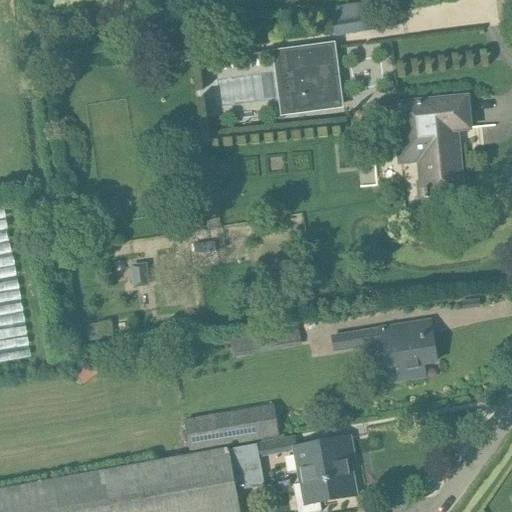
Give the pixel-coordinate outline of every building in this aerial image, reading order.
[(370,2),(330,8),(334,37),(374,31),(370,2)] [(331,47),(285,53),(288,72),(292,72),(295,93),(291,94),(293,111),(313,108),(313,105),(339,102),(331,47)] [(416,181),(418,203),(446,201),(445,191),(460,190),(454,129),(468,127),(465,98),(401,105),(404,134),(397,135),(400,161),(416,160),(418,181),(416,181)] [(133,289),(150,287),(147,264),(130,266),(133,289)] [(333,352),(383,345),(389,383),(424,378),(423,365),(436,363),(429,320),(331,335),(333,352)] [(233,358),(278,350),(301,346),(297,327),(230,339),(233,358)] [(84,384),(100,372),(91,361),(76,374),(84,384)] [(189,454),(256,441),(279,437),(273,404),(184,419),(189,454)] [(354,460),(350,437),(293,448),(292,438),(257,445),(259,457),(294,451),(298,475),(302,474),(304,483),(293,486),(297,511),(320,511),(319,502),(353,496),(349,476),(352,475),(350,461),(354,460)] [(259,457),(257,445),(256,441),(189,454),(0,488),(0,511),(240,511),(236,491),(264,486),(259,457)]
